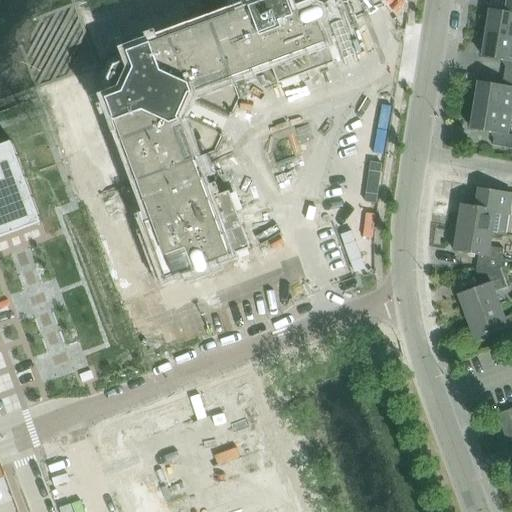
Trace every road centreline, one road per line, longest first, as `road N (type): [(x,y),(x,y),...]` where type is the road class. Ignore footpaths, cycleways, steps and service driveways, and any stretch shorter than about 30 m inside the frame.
road 1 (residential): [(477,511),(410,323),(403,251),(415,155)]
road 2 (residential): [(415,155),(439,0)]
road 3 (unknown): [(244,350),(300,483)]
